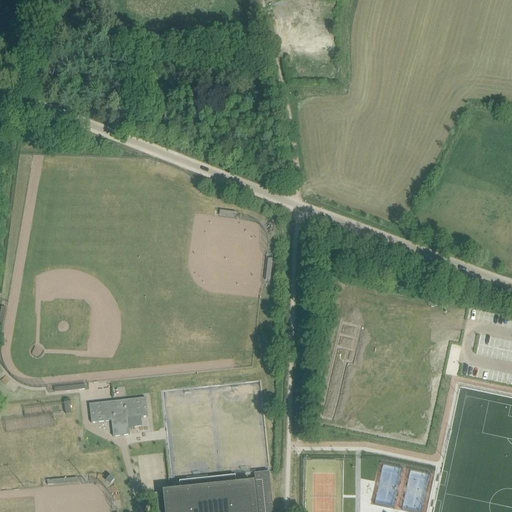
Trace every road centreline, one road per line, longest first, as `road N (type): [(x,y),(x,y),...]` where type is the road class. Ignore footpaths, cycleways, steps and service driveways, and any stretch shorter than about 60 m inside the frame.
road 1 (unclassified): [(0,99),(53,110),(300,207)]
road 2 (unclassified): [(511,285),(300,207)]
